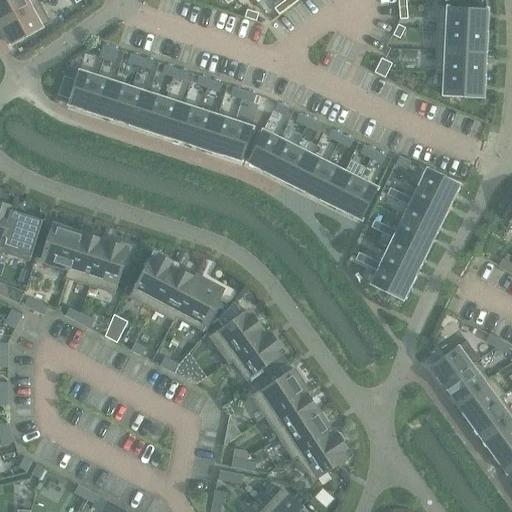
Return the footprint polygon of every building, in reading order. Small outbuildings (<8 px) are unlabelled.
[(0,25),(40,4),(37,0),(1,0),(0,1),(0,25)] [(297,0),(286,0),(284,2),(288,8),(298,1),(297,0)] [(406,0),(398,0),(399,8),(407,8),(406,0)] [(284,2),(274,9),(279,16),(288,8),(284,2)] [(11,46),(51,24),(40,4),(0,25),(0,26),(11,46)] [(487,32),(488,10),(437,7),(436,30),(487,32)] [(408,20),(407,8),(399,8),(400,20),(408,20)] [(258,14),(247,11),(244,18),(256,22),(258,14)] [(400,39),(405,29),(398,25),(393,36),(400,39)] [(486,54),(487,34),(487,33),(487,32),(436,30),(435,52),(486,54)] [(108,57),(110,49),(102,47),(100,54),(108,57)] [(118,51),(110,49),(108,57),(116,59),(118,51)] [(485,76),(486,55),(486,54),(435,52),(434,73),(443,74),(485,76)] [(139,67),(141,59),(130,55),(128,63),(139,67)] [(150,70),(153,63),(141,59),(139,67),(150,70)] [(381,59),(378,66),(388,71),(392,64),(381,59)] [(374,73),(385,79),(388,71),(378,66),(374,73)] [(173,78),(176,70),(164,67),(162,74),(173,78)] [(185,82),(187,74),(176,70),(173,78),(185,82)] [(79,72),(68,106),(86,112),(97,77),(79,72)] [(484,98),(485,77),(485,76),(443,74),(434,73),(434,74),(444,75),(443,96),(484,98)] [(115,83),(97,77),(86,112),(103,117),(115,83)] [(207,89),(210,81),(199,78),(196,85),(207,89)] [(219,93),(221,85),(210,81),(207,89),(219,93)] [(115,83),(103,117),(121,123),(132,89),(115,83)] [(149,94),(132,89),(121,123),(138,128),(149,94)] [(242,100),(244,92),(233,89),(230,96),(242,100)] [(253,104),(256,96),(244,92),(242,100),(253,104)] [(149,94),(138,128),(155,134),(166,100),(149,94)] [(166,100),(155,134),(172,139),(183,105),(166,100)] [(284,116),(288,109),(277,104),(273,111),(284,116)] [(183,105),(172,139),(189,145),(200,111),(183,105)] [(200,111),(189,145),(206,151),(217,116),(200,111)] [(306,127),(310,120),(299,115),(295,122),(306,127)] [(234,122),(217,116),(206,151),(223,156),(234,122)] [(317,133),(321,125),(310,120),(306,127),(317,133)] [(234,122),(223,156),(242,162),(253,128),(234,122)] [(263,131),(247,163),(264,172),(280,140),(263,131)] [(339,143),(342,136),(331,131),(328,138),(339,143)] [(349,149),(353,141),(342,136),(339,143),(349,149)] [(296,148),(280,140),(264,172),(280,180),(296,148)] [(371,159),(374,152),(363,147),(360,154),(371,159)] [(296,148),(280,180),(296,188),(312,156),(296,148)] [(381,165),(385,157),(374,152),(371,159),(381,165)] [(328,164),(312,156),(296,188),(312,196),(328,164)] [(410,163),(399,158),(395,165),(406,170),(410,163)] [(328,164),(312,196),(328,204),(344,172),(328,164)] [(451,202),(459,185),(427,170),(419,187),(451,202)] [(360,180),(344,172),(328,204),(344,212),(360,180)] [(360,180),(344,212),(361,221),(377,189),(360,180)] [(451,202),(419,187),(412,200),(411,203),(443,219),(451,202)] [(401,194),(390,189),(387,196),(398,201),(401,194)] [(412,200),(401,194),(398,201),(409,207),(411,203),(412,200)] [(435,235),(443,219),(411,203),(409,207),(403,219),(435,235)] [(0,251),(14,209),(0,204),(0,246),(1,247),(0,248),(0,251)] [(14,209),(0,251),(28,261),(41,222),(13,213),(15,209),(14,209)] [(427,251),(435,235),(403,219),(396,232),(395,235),(427,251)] [(382,233),(385,227),(375,221),(371,228),(382,233)] [(67,278),(81,235),(52,226),(42,260),(69,269),(66,278),(67,278)] [(396,232),(385,227),(382,233),(393,239),(395,235),(396,232)] [(67,278),(90,286),(104,243),(81,235),(67,278)] [(419,267),(427,251),(395,235),(393,239),(387,251),(419,267)] [(104,243),(90,286),(114,293),(122,267),(126,269),(133,247),(114,241),(113,245),(104,243)] [(411,283),(419,267),(387,251),(381,264),(379,268),(411,283)] [(153,310),(176,265),(154,253),(151,259),(147,261),(144,266),(145,270),(130,298),(153,310)] [(366,266),(370,259),(359,254),(355,261),(366,266)] [(381,264),(370,259),(366,266),(377,271),(379,268),(381,264)] [(511,267),(511,265),(502,260),(498,267),(509,273),(511,267)] [(153,310),(174,321),(197,277),(196,276),(194,280),(174,270),(177,266),(176,265),(153,310)] [(403,301),(411,283),(379,268),(377,271),(371,285),(403,301)] [(197,277),(174,321),(175,321),(177,317),(202,330),(223,290),(197,277)] [(10,287),(5,298),(19,304),(25,293),(10,287)] [(27,299),(24,307),(34,311),(44,316),(47,309),(37,304),(27,299)] [(232,305),(218,321),(223,329),(241,316),(232,305)] [(70,308),(65,316),(77,323),(82,314),(70,308)] [(12,310),(8,317),(19,323),(22,316),(12,310)] [(228,362),(269,333),(268,332),(264,335),(247,312),(241,316),(223,329),(211,338),(228,362)] [(82,314),(77,323),(90,330),(95,321),(82,314)] [(8,317),(4,324),(15,330),(19,323),(8,317)] [(128,323),(115,317),(105,337),(117,344),(128,323)] [(269,333),(228,362),(229,363),(232,360),(247,380),(283,353),(269,333)] [(489,335),(486,342),(496,348),(500,341),(489,335)] [(500,341),(496,348),(507,353),(511,346),(500,341)] [(134,344),(130,351),(141,357),(145,350),(134,344)] [(472,366),(476,363),(475,362),(471,365),(458,347),(429,368),(443,387),(472,366)] [(8,356),(0,356),(0,363),(0,368),(8,368),(8,356)] [(165,358),(160,367),(174,374),(179,365),(165,358)] [(455,404),(492,377),(488,380),(476,363),(472,366),(443,387),(455,404)] [(206,378),(199,368),(188,375),(196,385),(196,386),(196,385),(206,378)] [(281,369),(252,388),(257,395),(285,376),(281,369)] [(266,418),(308,391),(295,370),(285,376),(257,395),(253,397),(266,418)] [(492,377),(455,404),(468,422),(505,395),(492,377)] [(8,383),(0,383),(0,395),(8,395),(8,383)] [(266,418),(279,438),(317,414),(305,394),(309,392),(308,391),(266,418)] [(221,394),(215,399),(222,409),(228,404),(221,394)] [(0,395),(0,407),(8,407),(8,395),(0,395)] [(481,439),(511,416),(511,413),(502,399),(505,396),(505,395),(468,422),(481,439)] [(228,404),(222,409),(228,419),(235,414),(228,404)] [(279,438),(293,458),(334,431),(334,430),(330,433),(317,414),(279,438)] [(511,416),(481,439),(493,456),(511,443),(511,416)] [(8,424),(0,426),(0,435),(10,431),(8,424)] [(10,431),(0,435),(0,438),(3,447),(14,443),(10,431)] [(334,431),(293,458),(293,459),(297,457),(313,481),(351,456),(343,444),(344,440),(340,434),(336,434),(334,431)] [(511,443),(493,456),(507,475),(511,471),(511,443)] [(25,458),(19,469),(26,473),(32,462),(25,458)] [(232,460),(231,468),(242,470),(244,462),(232,460)] [(244,462),(242,470),(254,473),(254,472),(256,465),(244,462)] [(37,465),(32,475),(39,479),(44,469),(37,465)] [(219,472),(218,480),(230,482),(231,474),(219,472)] [(231,474),(230,482),(241,484),(243,476),(231,474)] [(78,486),(74,493),(85,499),(89,492),(78,486)] [(215,491),(213,502),(221,504),(224,504),(226,493),(215,491)] [(266,509),(268,511),(305,511),(282,491),(266,509)] [(89,492),(85,499),(96,505),(99,497),(89,492)] [(213,502),(210,511),(219,511),(221,504),(213,502)]
